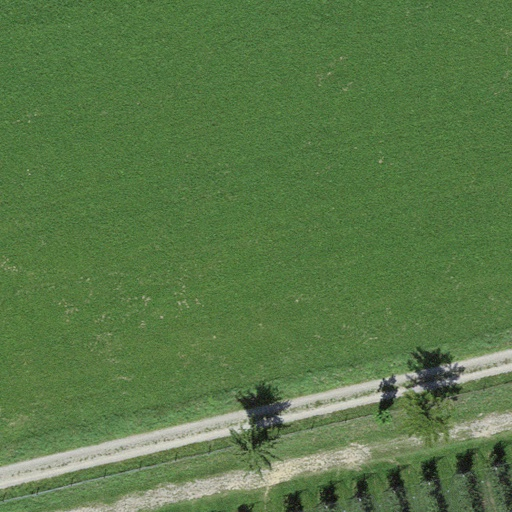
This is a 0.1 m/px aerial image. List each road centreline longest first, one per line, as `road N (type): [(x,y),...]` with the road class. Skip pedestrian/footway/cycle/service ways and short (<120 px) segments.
road 1 (track): [(0,479),(511,366)]
road 2 (track): [(97,511),(511,423)]
